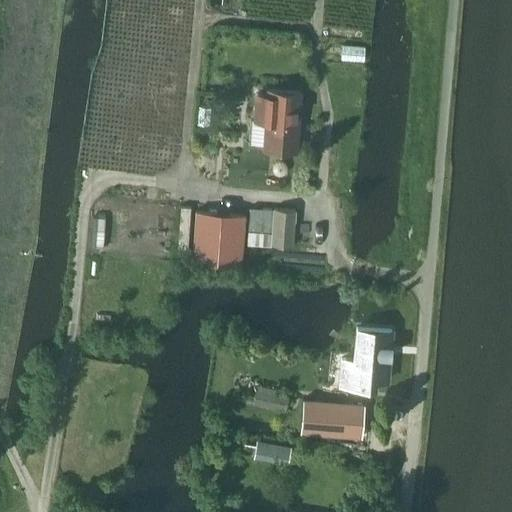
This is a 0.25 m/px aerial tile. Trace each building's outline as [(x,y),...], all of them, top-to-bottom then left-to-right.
[(342,46),(341,60),(363,62),(364,47),(342,46)] [(253,119),(265,120),(264,147),(295,149),(298,90),(266,89),(266,94),(255,93),(253,119)] [(248,230),(272,232),(273,208),(250,206),(248,230)] [(273,245),(293,247),(296,209),(275,208),(273,245)] [(194,260),(241,263),(244,213),(197,210),(194,260)] [(358,326),(355,359),(342,358),(340,381),(373,385),(374,378),(387,379),(391,329),(358,326)] [(256,385),(252,402),(284,409),(287,395),(275,393),(276,389),(256,385)] [(360,437),(363,404),(303,399),(300,431),(360,437)] [(256,442),(253,457),(286,463),(289,448),(256,442)]
